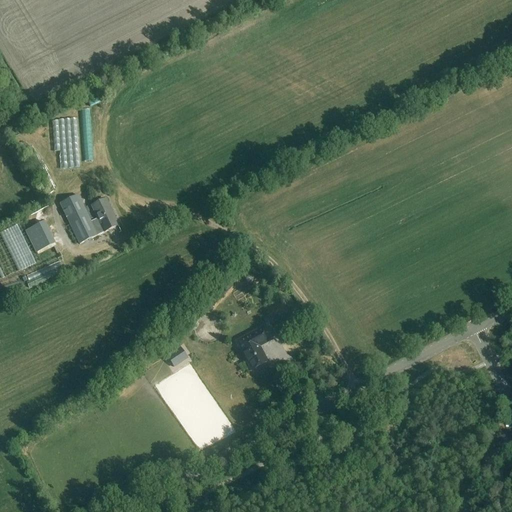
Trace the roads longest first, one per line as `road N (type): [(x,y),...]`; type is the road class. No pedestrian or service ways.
road 1 (tertiary): [(116,511),(473,329)]
road 2 (track): [(181,213),(181,206),(125,193),(108,174),(101,142),(107,103),(124,81),(292,0)]
road 3 (track): [(511,50),(222,193)]
road 4 (tertiary): [(458,511),(504,444),(510,417),(473,329)]
